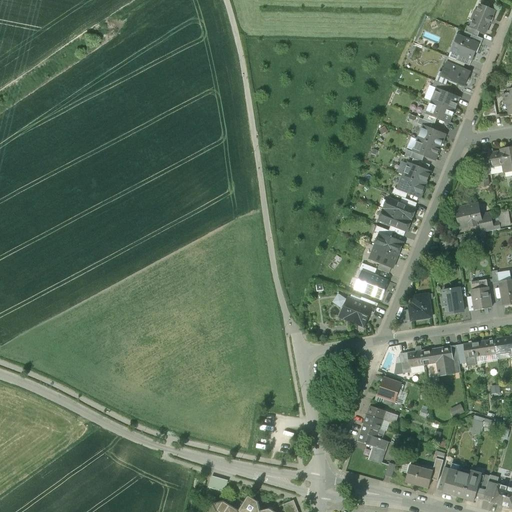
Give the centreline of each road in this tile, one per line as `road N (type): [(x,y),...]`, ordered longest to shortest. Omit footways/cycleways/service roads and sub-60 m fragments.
road 1 (unclassified): [(224,0),(245,73),(269,250),(299,350)]
road 2 (tertiary): [(321,486),(144,442),(0,376)]
road 3 (residential): [(383,339),(459,141)]
road 4 (residential): [(321,486),(299,350)]
road 5 (residential): [(459,141),(509,17)]
road 6 (tertiary): [(449,511),(321,486)]
road 7 (residential): [(383,339),(511,318)]
